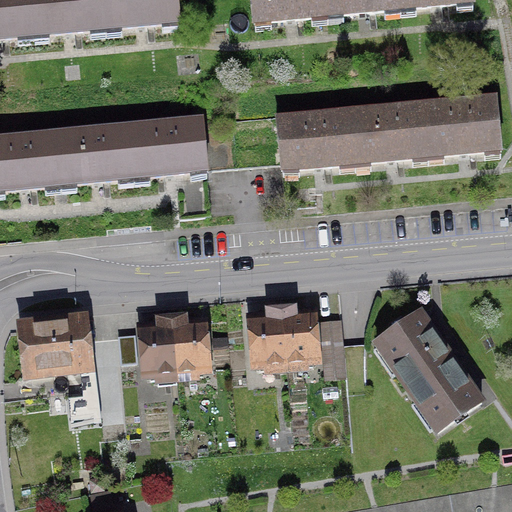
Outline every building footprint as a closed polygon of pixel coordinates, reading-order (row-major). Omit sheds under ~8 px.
[(0,0),(0,52),(33,49),(27,0),(0,0)] [(27,0),(33,49),(107,42),(102,0),(27,0)] [(102,0),(107,42),(177,35),(173,0),(102,0)] [(327,22),(324,0),(251,0),(254,29),(327,22)] [(399,0),(324,0),(327,22),(400,15),(399,0)] [(399,0),(400,15),(475,8),(473,0),(399,0)] [(423,114),(429,172),(498,165),(493,108),(423,114)] [(349,122),(355,179),(429,172),(423,114),(349,122)] [(355,179),(349,122),(276,129),(281,186),(355,179)] [(129,134),(135,190),(204,184),(199,127),(129,134)] [(56,140),(61,197),(135,190),(129,134),(56,140)] [(0,202),(61,197),(56,140),(0,145),(0,202)] [(295,309),(281,311),(287,373),(308,371),(307,364),(317,363),(312,315),(296,317),(295,309)] [(266,375),(287,373),(281,311),(267,312),(267,319),(249,321),(254,368),(265,367),(266,375)] [(484,400),(423,313),(376,346),(438,432),(484,400)] [(186,318),(172,320),(177,383),(197,381),(196,373),(206,372),(202,325),(187,326),(186,318)] [(157,384),(177,383),(172,320),(157,321),(158,329),(143,330),(147,377),(156,377),(157,384)] [(340,323),(320,325),(326,381),(345,379),(340,323)] [(87,325),(17,331),(23,388),(92,381),(87,325)] [(134,338),(119,339),(121,366),(137,365),(134,338)]
